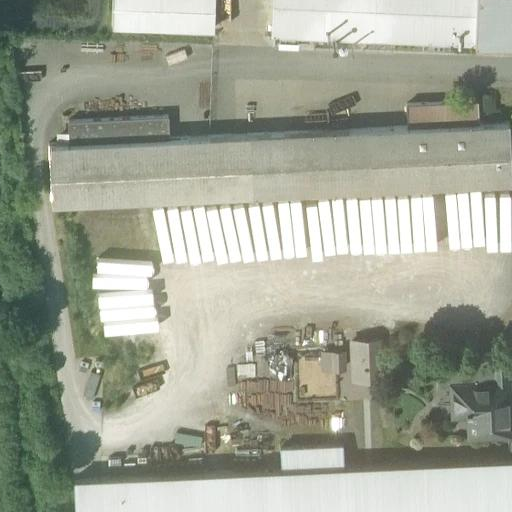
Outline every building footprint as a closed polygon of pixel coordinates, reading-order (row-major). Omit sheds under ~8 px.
[(219,0),(117,0),(116,27),(218,31),(219,0)] [(511,0),(276,0),(275,33),(511,43),(511,0)] [(53,145),(56,205),(511,183),(511,123),(483,125),(482,103),(411,106),(412,128),(174,139),(173,117),(73,122),(74,144),(53,145)] [(499,361),(440,363),(441,390),(457,389),(457,408),(473,408),(475,437),(511,435),(511,390),(511,385),(500,386),(499,361)] [(511,511),(511,458),(76,477),(77,511),(511,511)]
